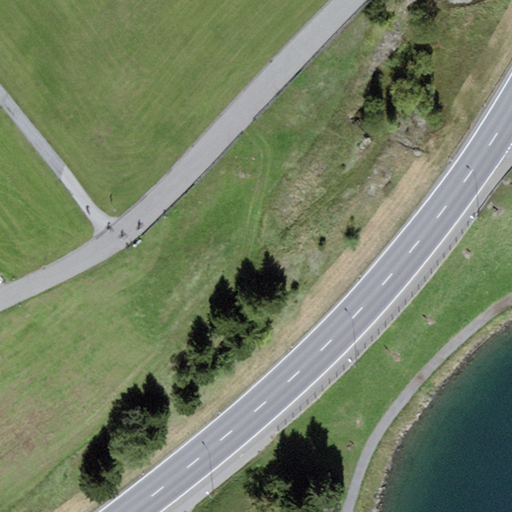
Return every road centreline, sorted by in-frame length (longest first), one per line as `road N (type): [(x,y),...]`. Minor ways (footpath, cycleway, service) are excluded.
road 1 (primary): [(127,511),(261,408),(399,268),(511,115)]
road 2 (residential): [(358,0),(118,241),(0,305)]
road 3 (track): [(511,300),(467,328),(392,416),(343,511)]
road 4 (track): [(0,88),(118,241)]
